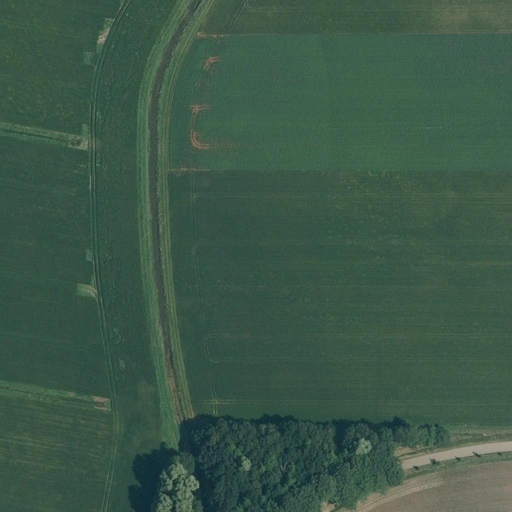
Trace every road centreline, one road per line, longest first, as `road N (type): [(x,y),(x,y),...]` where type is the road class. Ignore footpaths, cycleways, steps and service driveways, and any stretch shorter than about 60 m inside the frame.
road 1 (track): [(204,511),(182,427),(167,313),(157,107),(166,70),(205,0)]
road 2 (unclassified): [(511,448),(414,466),(312,511)]
